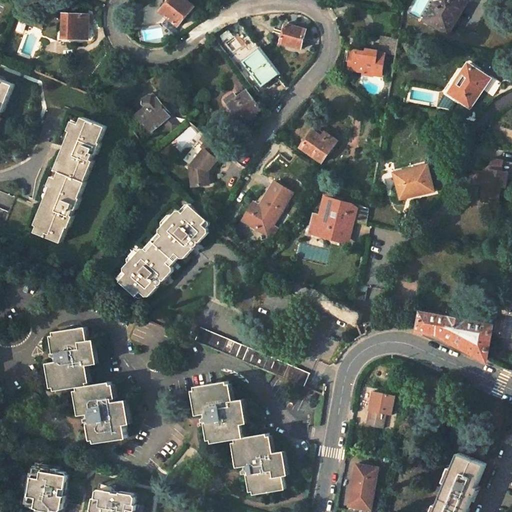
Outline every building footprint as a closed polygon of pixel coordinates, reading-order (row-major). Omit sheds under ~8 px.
[(188,0),(171,0),(162,11),(180,26),(196,7),(188,0)] [(465,1),(462,0),(436,0),(426,18),(426,20),(449,34),(459,17),(456,16),(465,1)] [(65,14),(65,38),(85,39),(86,26),(89,26),(90,15),(65,14)] [(30,24),(42,29),(45,21),(33,17),(30,24)] [(287,24),(282,43),(301,49),(307,30),(287,24)] [(262,48),(244,62),(263,87),(281,74),(262,48)] [(353,50),(349,69),(364,72),(364,74),(374,76),(375,75),(381,76),(385,54),(379,53),(379,52),(368,50),(368,52),(353,50)] [(490,77),(470,63),(455,85),(450,92),(471,107),(484,87),(483,87),(490,77)] [(0,121),(2,116),(1,116),(4,110),(5,110),(17,82),(0,75),(0,121)] [(238,100),(230,106),(244,124),(252,117),(251,116),(262,107),(249,90),(237,99),(238,100)] [(147,107),(138,114),(152,132),(165,121),(168,124),(166,125),(172,132),(180,126),(153,92),(142,102),(147,107)] [(316,102),(309,107),(317,117),(324,112),(316,102)] [(43,215),(37,231),(61,242),(68,226),(70,227),(74,215),(73,214),(75,209),(76,210),(82,198),(81,197),(87,182),(86,181),(95,161),(92,159),(94,154),(98,155),(103,143),(102,142),(109,126),(85,116),(83,123),(81,123),(77,132),(79,133),(76,139),(72,138),(65,154),(70,156),(67,162),(65,161),(61,171),(63,171),(57,186),(58,187),(55,194),(51,192),(45,208),(47,209),(45,216),(43,215)] [(314,130),(302,147),(323,162),(337,141),(325,132),(322,136),(314,130)] [(216,158),(224,149),(210,138),(202,147),(205,149),(191,166),(193,186),(210,184),(209,171),(219,160),(216,158)] [(498,169),(493,172),(484,170),(481,184),(491,185),(495,189),(494,197),(508,199),(509,189),(507,189),(508,181),(511,181),(511,163),(499,162),(498,169)] [(428,165),(395,173),(401,197),(421,193),(421,194),(434,191),(434,190),(428,165)] [(250,210),(245,221),(268,231),(289,187),(270,179),(254,212),(250,210)] [(491,185),(489,201),(507,204),(508,199),(494,197),(495,189),(491,185)] [(317,214),(312,230),(338,236),(341,240),(349,242),(355,220),(368,223),(370,209),(329,197),(324,216),(317,214)] [(0,224),(4,226),(11,210),(0,205),(0,224)] [(132,273),(124,282),(140,297),(144,292),(149,297),(153,296),(161,286),(160,285),(164,284),(166,280),(167,281),(175,271),(175,267),(172,265),(180,255),(183,258),(187,258),(197,248),(195,247),(200,246),(200,242),(202,242),(210,233),(210,230),(205,225),(209,221),(193,206),(187,213),(183,210),(179,211),(163,230),(162,233),(165,235),(152,250),(149,248),(145,249),(130,266),(129,269),(132,273)] [(165,235),(162,233),(156,241),(158,243),(165,235)] [(156,241),(149,248),(152,250),(158,243),(156,241)] [(365,311),(291,278),(286,288),(361,327),(365,311)] [(493,326),(423,313),(421,321),(408,318),(407,326),(420,328),(419,329),(438,333),(487,359),(492,331),(493,326)] [(92,412),(96,441),(127,436),(125,422),(128,422),(124,398),(115,399),(111,380),(88,383),(85,364),(95,362),(92,338),(89,339),(87,326),(56,330),(60,360),(53,361),(57,389),(80,385),(84,413),(92,412)] [(305,387),(310,375),(200,328),(195,341),(198,343),(198,342),(262,369),(261,369),(305,387)] [(251,466),(255,496),(287,491),(285,477),(287,477),(284,453),(274,455),(271,434),(248,438),(245,425),(248,425),(244,400),(234,402),(231,382),(199,387),(204,414),(211,413),(215,443),(239,440),(243,468),(251,466)] [(373,390),(367,425),(384,428),(387,413),(393,414),(396,395),(373,390)] [(466,511),(472,501),(474,502),(481,486),(478,486),(486,463),(460,453),(442,497),(435,511),(466,511)] [(29,491),(27,499),(34,501),(34,504),(50,508),(50,511),(55,511),(57,508),(62,509),(66,506),(68,493),(66,493),(68,485),(70,486),(73,472),(71,469),(62,468),(63,466),(57,465),(56,467),(40,463),(38,472),(31,470),(26,490),(29,491)] [(373,507),(380,467),(358,463),(351,503),(373,507)] [(97,502),(94,511),(131,511),(132,509),(139,511),(141,505),(138,505),(140,497),(137,494),(105,486),(100,489),(99,496),(96,496),(95,501),(97,502)] [(359,511),(371,511),(373,507),(351,503),(349,510),(359,511)]
